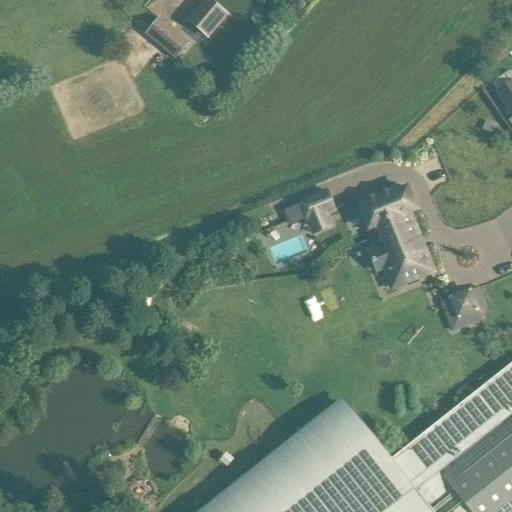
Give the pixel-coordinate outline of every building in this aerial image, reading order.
[(201,0),(186,23),(209,39),(227,13),(208,0),(201,0)] [(160,17),(145,34),(174,59),(189,41),(160,17)] [(511,72),(510,69),(491,80),(511,114),(511,118),(509,121),(511,124),(511,72)] [(368,251),(376,271),(396,263),(404,283),(400,284),(401,285),(433,272),(424,249),(422,250),(418,241),(420,240),(409,213),(416,210),(407,188),(393,193),(390,186),(356,200),(368,229),(371,228),(379,247),(368,251)] [(327,192),(299,203),(300,205),(285,211),(291,225),(306,219),(306,220),(334,209),(327,192)] [(441,303),(453,331),(481,319),(477,310),(486,306),(479,288),(441,303)] [(339,402),(199,511),(511,511),(511,363),(477,391),(387,462),(339,402)]
